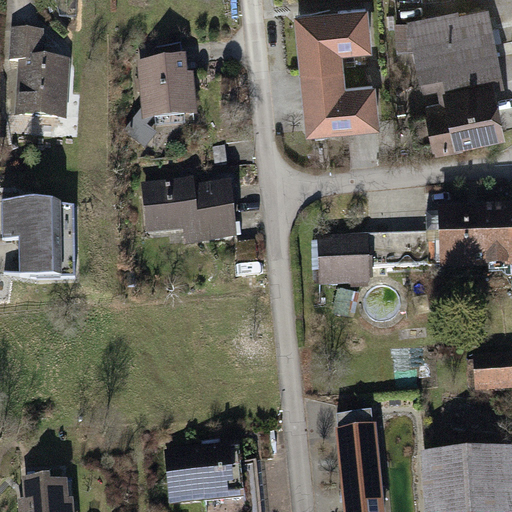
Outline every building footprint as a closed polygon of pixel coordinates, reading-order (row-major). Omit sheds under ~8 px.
[(301,37),(304,70),(343,66),(341,50),(371,48),(367,9),(340,11),(341,15),(312,18),(314,37),(301,37)] [(503,82),(489,11),(412,26),(412,24),(398,25),(400,53),(417,51),(423,78),(445,74),(450,94),(441,96),(443,104),(429,107),(431,117),(415,120),(420,143),(435,140),(437,150),(462,145),(462,141),(499,133),(489,86),(503,82)] [(66,95),(67,64),(42,63),(44,33),(14,31),(12,61),(25,62),(22,115),(59,117),(60,95),(66,95)] [(182,45),(150,48),(152,64),(142,65),(147,112),(195,108),(192,78),(186,78),(182,45)] [(311,116),(312,130),(379,125),(375,85),(345,88),(343,66),(304,70),(308,117),(311,116)] [(228,165),(227,147),(215,148),(216,166),(228,165)] [(192,184),(146,189),(150,227),(184,223),(186,242),(235,237),(230,188),(193,192),(192,184)] [(74,279),(73,205),(2,206),(3,243),(20,243),(20,279),(74,279)] [(511,213),(428,217),(429,237),(372,239),(373,270),(511,264),(511,213)] [(364,241),(324,243),(326,283),(352,282),(351,269),(365,269),(364,241)] [(511,359),(470,364),(472,387),(480,390),(511,387),(511,359)] [(348,511),(383,511),(373,413),(339,417),(343,461),(342,461),(342,467),(344,467),(348,511)] [(239,446),(169,453),(174,503),(229,498),(230,511),(262,511),(258,461),(240,463),(239,446)] [(502,511),(499,456),(440,460),(443,511),(502,511)] [(48,480),(29,481),(30,511),(67,511),(66,486),(48,487),(48,480)]
